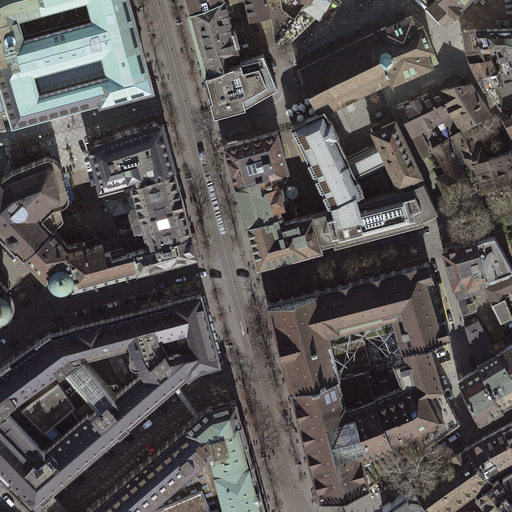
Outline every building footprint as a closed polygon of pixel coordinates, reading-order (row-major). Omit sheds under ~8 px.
[(0,0),(0,127),(6,126),(3,116),(9,115),(12,125),(100,101),(100,103),(152,89),(135,24),(128,0),(0,0)] [(185,0),(188,12),(220,0),(185,0)] [(225,0),(220,0),(188,12),(206,75),(242,62),(241,61),(237,44),(239,43),(235,30),(233,30),(225,0)] [(246,0),(250,19),(270,14),(266,0),(246,0)] [(292,0),(266,0),(270,14),(274,41),(279,36),(280,37),(302,10),(292,2),(292,0)] [(292,0),(292,2),(302,10),(303,8),(316,17),(319,19),(329,0),(292,0)] [(467,0),(420,0),(427,7),(443,23),(446,24),(455,14),(455,13),(467,0)] [(285,46),(316,17),(303,8),(302,10),(280,37),(279,36),(274,41),(280,47),(285,46)] [(381,25),(382,27),(387,39),(390,38),(398,57),(382,64),(390,81),(390,84),(436,65),(430,52),(437,49),(425,21),(418,24),(413,11),(381,25)] [(325,112),(390,81),(382,64),(398,57),(390,38),(387,39),(382,27),(297,69),(318,113),(319,114),(325,111),(325,112)] [(511,27),(487,28),(491,49),(498,49),(503,68),(507,72),(511,70),(511,27)] [(491,49),(487,28),(477,29),(482,50),(491,49)] [(477,29),(464,30),(466,49),(470,60),(484,58),(482,50),(477,29)] [(242,62),(206,75),(211,95),(216,114),(245,107),(245,105),(277,87),(270,70),(263,53),(241,61),(242,62)] [(484,58),(470,60),(477,74),(497,70),(494,63),(492,57),(484,58)] [(504,84),(486,88),(503,116),(511,111),(511,70),(507,72),(503,68),(500,70),(504,84)] [(497,70),(477,74),(486,88),(504,84),(500,70),(497,70)] [(450,110),(462,129),(468,125),(490,111),(472,83),(459,85),(456,74),(446,78),(447,82),(437,86),(438,90),(439,90),(451,109),(450,110)] [(452,135),(462,129),(450,110),(451,109),(439,90),(438,90),(397,104),(412,134),(441,116),(452,135)] [(292,125),(331,208),(357,196),(363,192),(355,175),(387,160),(378,142),(347,157),(337,137),(339,136),(331,119),(329,120),(325,112),(325,111),(319,114),(318,113),(292,125)] [(175,170),(158,112),(88,137),(100,184),(96,185),(99,195),(126,187),(174,170),(175,170)] [(452,135),(441,116),(412,134),(435,177),(437,177),(447,172),(433,146),(452,135)] [(399,184),(417,176),(420,174),(395,120),(381,127),(379,123),(371,127),(378,142),(387,160),(399,185),(399,184)] [(473,132),(470,127),(468,125),(462,129),(452,135),(468,160),(471,166),(480,196),(511,186),(511,154),(511,150),(488,157),(484,150),(473,132)] [(288,169),(277,130),(224,145),(234,183),(270,174),(288,169)] [(468,160),(452,135),(433,146),(447,172),(437,177),(454,213),(462,209),(455,193),(471,186),(460,165),(468,160)] [(0,230),(25,257),(54,229),(63,219),(60,206),(66,202),(69,198),(68,193),(65,183),(60,163),(57,159),(52,157),(47,156),(11,170),(0,178),(0,230)] [(174,170),(126,187),(131,207),(129,208),(132,219),(184,206),(184,205),(175,170),(174,170)] [(270,174),(234,183),(246,223),(282,213),(284,220),(296,217),(294,208),(296,208),(293,198),(296,197),(298,194),(299,190),(298,188),(295,186),(293,185),(290,185),(289,179),(277,181),(278,184),(273,185),(270,174)] [(312,213),(319,236),(331,233),(335,244),(423,221),(423,218),(438,211),(423,180),(420,181),(417,176),(399,184),(401,188),(376,195),(371,196),(358,200),(357,196),(331,208),(312,213)] [(371,196),(376,195),(379,187),(373,182),(367,184),(365,191),(371,196)] [(184,206),(132,219),(135,231),(143,228),(148,248),(191,232),(184,206)] [(282,213),(246,223),(251,245),(257,267),(305,253),(322,248),(319,236),(312,213),(296,217),(284,220),(282,213)] [(69,244),(54,229),(25,257),(53,286),(59,290),(70,288),(139,269),(134,251),(112,257),(110,250),(105,251),(103,242),(101,243),(100,237),(69,244)] [(191,232),(148,248),(134,251),(139,269),(153,266),(196,255),(193,244),(191,232)] [(487,285),(511,276),(511,265),(495,235),(476,240),(486,280),(487,285)] [(479,283),(486,280),(476,240),(443,248),(462,313),(476,308),(476,306),(477,306),(475,299),(473,299),(470,289),(480,286),(479,283)] [(315,289),(267,302),(275,329),(291,389),(368,368),(372,368),(364,338),(396,330),(404,358),(431,350),(429,342),(442,339),(451,336),(428,262),(317,291),(315,289)] [(511,276),(487,285),(484,286),(492,302),(492,303),(505,299),(505,297),(511,294),(511,276)] [(0,320),(8,315),(11,310),(13,305),(12,300),(9,295),(0,285),(0,320)] [(139,364),(143,371),(125,386),(115,395),(114,394),(108,399),(129,425),(162,397),(174,387),(179,383),(188,374),(189,374),(191,372),(198,368),(204,365),(220,361),(210,326),(208,320),(201,292),(158,303),(141,308),(141,307),(136,308),(131,310),(131,311),(139,342),(130,344),(132,352),(130,354),(129,357),(130,360),(131,362),(133,364),(136,365),(139,364)] [(492,303),(492,302),(490,303),(499,323),(503,321),(505,324),(511,320),(511,316),(505,299),(492,303)] [(107,350),(130,344),(139,342),(131,311),(111,316),(104,318),(104,317),(79,324),(71,326),(71,327),(56,331),(51,332),(74,359),(78,358),(81,358),(81,357),(82,357),(107,350)] [(466,326),(478,363),(498,352),(492,343),(487,335),(477,319),(466,326)] [(511,320),(505,324),(487,335),(492,343),(505,335),(502,330),(510,325),(511,329),(511,320)] [(52,490),(119,433),(125,429),(129,425),(108,399),(114,394),(82,357),(81,357),(81,358),(78,358),(74,359),(51,332),(50,331),(42,337),(36,341),(36,342),(10,360),(10,359),(3,364),(0,366),(0,474),(25,500),(32,507),(42,499),(43,498),(47,495),(52,491),(52,490)] [(511,343),(498,352),(511,373),(511,343)] [(132,352),(130,344),(107,350),(109,358),(113,368),(119,379),(125,386),(143,371),(139,364),(136,365),(133,364),(131,362),(130,360),(129,357),(130,354),(132,352)] [(403,386),(425,446),(443,433),(459,422),(459,421),(442,386),(437,368),(431,350),(404,358),(393,361),(403,386)] [(504,408),(511,403),(511,373),(498,352),(478,363),(480,367),(504,408)] [(491,415),(504,408),(480,367),(458,379),(461,385),(479,422),(491,415)] [(368,368),(291,389),(320,498),(321,498),(369,486),(369,485),(425,446),(403,386),(375,396),(366,373),(369,371),(368,368)] [(174,387),(196,417),(201,413),(179,383),(174,387)] [(196,417),(130,474),(84,511),(267,511),(253,460),(252,460),(249,447),(247,442),(248,442),(242,420),(242,421),(237,402),(236,399),(234,400),(209,407),(207,407),(201,413),(196,417)] [(511,420),(503,425),(511,443),(511,420)] [(511,443),(503,425),(483,436),(490,448),(495,458),(499,464),(500,464),(504,470),(511,465),(511,443)] [(448,461),(413,485),(431,511),(443,511),(454,504),(473,491),(490,479),(504,470),(500,464),(499,464),(495,458),(490,448),(483,436),(468,447),(448,461)] [(511,511),(511,472),(503,478),(511,490),(511,491),(509,493),(511,498),(511,507),(506,511),(511,511)] [(490,479),(473,491),(477,496),(491,511),(506,511),(511,507),(511,498),(509,493),(498,479),(493,483),(490,479)] [(431,511),(413,485),(383,506),(386,511),(431,511)] [(43,498),(54,511),(69,511),(52,491),(43,498)]
